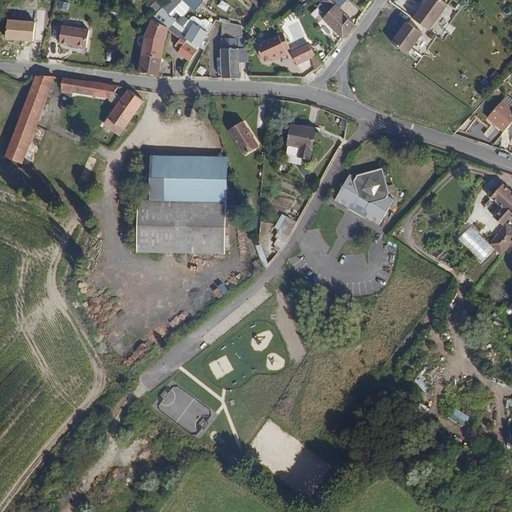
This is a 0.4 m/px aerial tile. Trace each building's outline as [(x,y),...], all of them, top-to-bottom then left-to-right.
[(356,23),(345,12),(351,5),(345,0),(327,0),(324,3),(331,12),(326,16),(329,21),(345,38),(356,23)] [(428,30),(449,3),(445,0),(425,0),(412,17),(428,30)] [(70,4),(60,1),(57,9),(67,12),(70,4)] [(208,36),(220,20),(206,11),(194,26),(208,36)] [(32,39),(33,20),(5,19),(4,38),(32,39)] [(240,51),(241,37),(246,37),(247,28),(226,20),(224,50),(240,51)] [(163,53),(167,26),(152,21),(146,35),(144,50),(163,53)] [(392,42),(408,54),(423,33),(407,21),(392,42)] [(89,29),(63,25),(60,44),(86,48),(89,29)] [(208,36),(194,26),(187,36),(201,46),(205,41),(208,36)] [(199,49),(181,35),(173,47),(180,51),(179,52),(190,61),(199,49)] [(286,38),(282,41),(270,50),(261,55),(272,71),(278,66),(280,68),(281,68),(278,61),(287,57),(292,55),(290,53),(294,50),(286,38)] [(206,49),(209,44),(205,41),(201,46),(206,49)] [(197,66),(206,49),(201,46),(199,49),(190,61),(197,66)] [(319,60),(313,47),(297,54),(296,54),(301,67),(311,63),(319,60)] [(160,73),(163,53),(144,50),(141,71),(160,73)] [(237,80),(240,51),(224,50),(222,78),(237,80)] [(281,68),(294,58),(292,55),(287,57),(278,61),(281,68)] [(322,66),(319,60),(311,63),(313,73),(322,66)] [(111,96),(116,88),(119,88),(120,85),(116,85),(62,75),(60,89),(70,91),(71,88),(111,96)] [(0,179),(13,183),(55,76),(36,77),(0,169),(0,179)] [(120,143),(145,101),(128,90),(102,133),(120,143)] [(511,124),(511,107),(504,100),(489,116),(506,131),(511,124)] [(313,147),(317,127),(293,122),(288,141),(313,147)] [(246,156),(259,148),(243,124),(230,132),(246,156)] [(151,153),(151,199),(229,202),(229,155),(151,153)] [(303,163),(304,156),(290,153),(288,160),(303,163)] [(390,192),(382,168),(358,175),(351,171),(335,200),(379,225),(395,199),(389,195),(390,192)] [(511,195),(498,182),(485,196),(496,207),(488,216),(496,224),(505,215),(506,216),(509,214),(511,216),(511,195)] [(227,254),(229,202),(151,199),(141,199),(139,251),(227,254)] [(284,214),(270,242),(282,248),(297,220),(284,214)]
